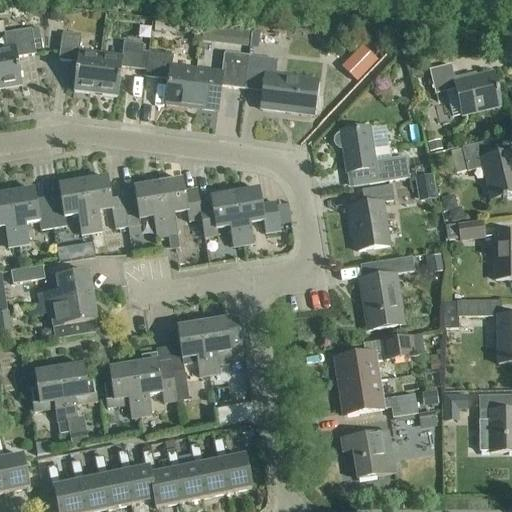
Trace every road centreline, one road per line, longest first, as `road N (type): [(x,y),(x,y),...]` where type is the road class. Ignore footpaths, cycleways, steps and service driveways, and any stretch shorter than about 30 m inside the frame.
road 1 (residential): [(247,282),(315,272),(293,171),(274,161),(81,136),(0,149)]
road 2 (residential): [(290,511),(247,282)]
